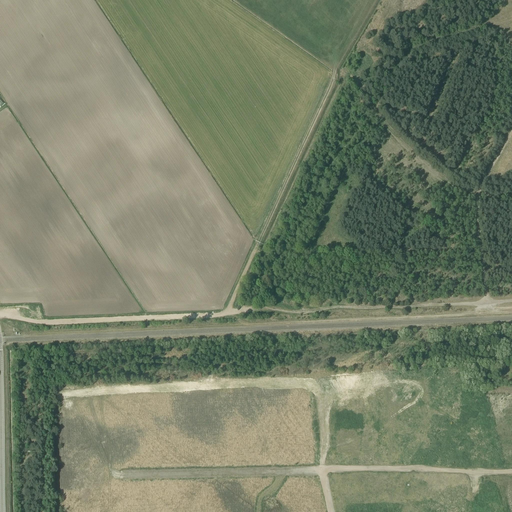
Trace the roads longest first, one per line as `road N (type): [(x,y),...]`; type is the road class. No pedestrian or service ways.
road 1 (track): [(0,312),(34,322),(487,303),(477,205),(511,129)]
road 2 (tertiary): [(1,511),(0,389)]
